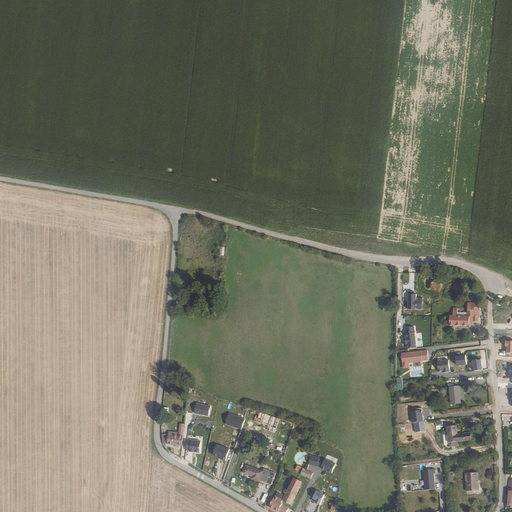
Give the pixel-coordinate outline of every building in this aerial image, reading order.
[(408,294),(408,297),(408,309),(422,310),(422,298),(416,298),(416,294),(408,294)] [(477,304),(477,301),(466,301),(466,311),(463,311),(463,312),(459,312),(459,314),(456,314),(456,312),(455,312),(455,310),(451,310),(451,314),(446,314),(446,317),(448,317),(448,324),(472,324),(472,320),(476,321),(476,309),(479,309),(479,306),(476,306),(476,304),(477,304)] [(414,327),(405,328),(407,338),(405,339),(406,344),(407,344),(408,349),(417,348),(414,327)] [(427,351),(401,354),(403,368),(409,368),(408,363),(422,361),(428,360),(427,351)] [(443,372),(450,371),(449,360),(438,361),(439,371),(443,371),(443,372)] [(474,371),(482,370),(481,360),(473,361),(474,371)] [(460,404),(458,387),(449,388),(451,405),(460,404)] [(195,413),(209,416),(211,406),(197,403),(195,413)] [(226,424),(243,429),(246,419),(229,414),(226,424)] [(164,444),(183,445),(185,424),(180,424),(180,432),(179,435),(170,434),(163,434),(164,444)] [(457,436),(456,427),(447,428),(449,444),(470,441),(469,435),(457,436)] [(188,441),(187,451),(191,451),(191,452),(201,453),(201,442),(188,441)] [(230,449),(217,445),(213,455),(222,458),(222,459),(226,460),(230,449)] [(264,468),(263,472),(247,466),(245,474),(253,477),(253,479),(259,481),(260,479),(271,484),(275,473),(264,468)] [(315,474),(304,469),(301,475),(313,480),(315,474)] [(426,491),(436,490),(434,474),(436,474),(435,470),(424,471),(426,491)] [(477,485),(477,473),(466,473),(467,491),(479,491),(479,485),(477,485)] [(303,482),(295,478),(285,499),(283,501),(291,505),(303,482)] [(315,503),(320,505),(324,495),(316,491),(313,499),(316,500),(315,503)] [(287,511),(289,507),(281,503),(283,500),(276,496),(270,507),(279,511),(287,511)]
